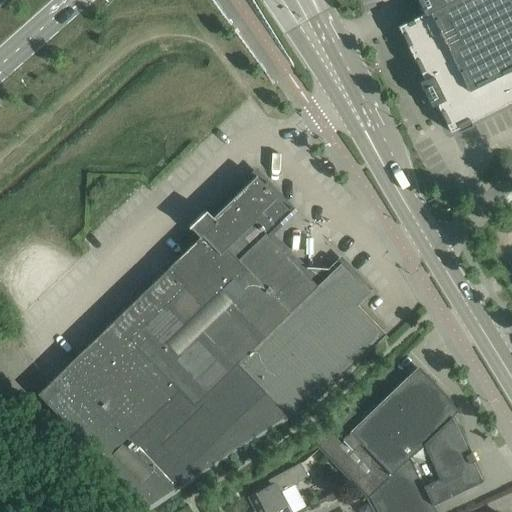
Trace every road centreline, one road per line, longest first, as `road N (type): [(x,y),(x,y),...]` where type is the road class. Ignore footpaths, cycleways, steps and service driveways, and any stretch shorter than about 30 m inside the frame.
road 1 (tertiary): [(436,254),(316,51)]
road 2 (tertiary): [(511,380),(436,254)]
